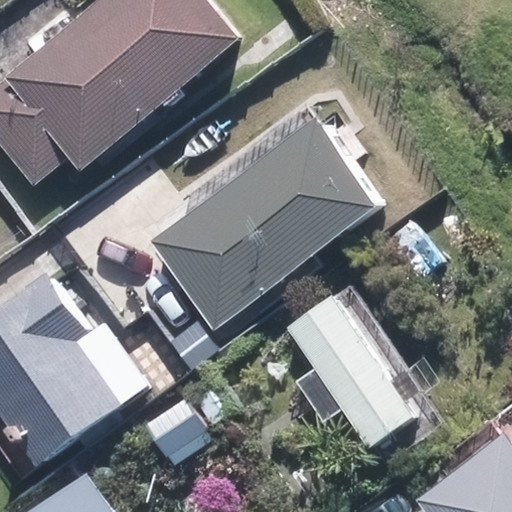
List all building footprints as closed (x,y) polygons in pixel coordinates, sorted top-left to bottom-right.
[(107,0),(0,90),(0,144),(35,187),(67,160),(79,176),(236,44),(199,0),(107,0)] [(150,249),(211,335),(374,218),(312,132),(150,249)] [(0,421),(35,470),(120,408),(75,347),(87,339),(46,282),(0,314),(0,421)] [(285,334),(366,454),(413,422),(405,411),(421,399),(355,302),(336,315),(329,304),(285,334)] [(146,433),(166,461),(205,434),(186,405),(146,433)] [(511,511),(511,457),(503,445),(417,505),(422,511),(511,511)] [(108,511),(85,480),(41,511),(108,511)]
